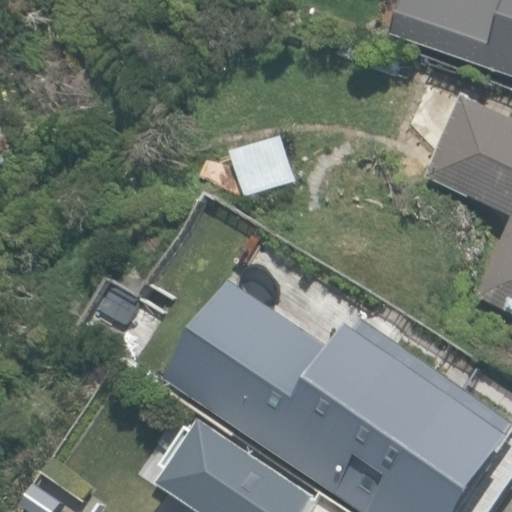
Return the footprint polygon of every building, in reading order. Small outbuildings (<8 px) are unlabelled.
[(419,0),(407,37),(455,54),(469,14),(428,0),(419,0)] [(511,5),(503,31),(487,26),(483,36),(501,43),(492,69),(511,75),(511,5)] [(511,228),(477,300),(511,317),(511,117),(471,97),(431,180),(511,219),(511,228)] [(237,152),(250,196),(301,181),(288,137),(237,152)] [(173,380),(370,511),(483,511),(511,469),(511,411),(367,314),(344,349),(304,322),(300,328),(236,286),(173,380)] [(323,511),(331,502),(211,422),(169,486),(207,511),(323,511)]
